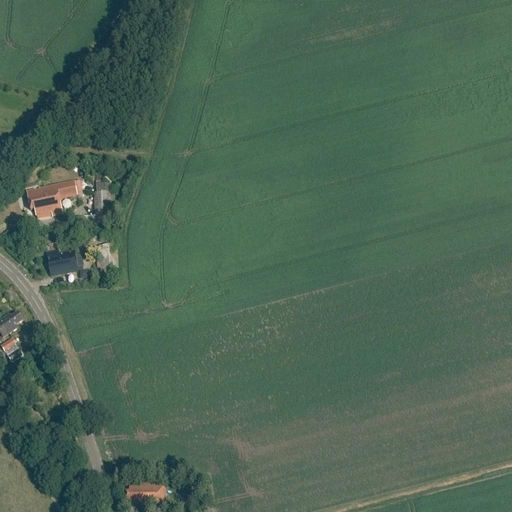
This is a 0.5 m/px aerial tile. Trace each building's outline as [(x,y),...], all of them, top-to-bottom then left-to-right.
[(74,183),(39,191),(40,194),(27,197),(31,212),(34,211),(36,218),(51,214),(52,219),(62,216),(59,202),(77,198),(74,183)] [(114,194),(111,194),(111,186),(97,186),(97,195),(95,195),(97,226),(116,225),(114,194)] [(94,217),(76,218),(76,228),(95,227),(94,217)] [(116,232),(100,233),(101,242),(116,242),(116,232)] [(117,246),(99,247),(101,279),(119,278),(117,246)] [(57,253),(46,255),(48,265),(47,265),(48,270),(49,270),(51,279),(78,273),(77,269),(84,267),(82,256),(75,257),(74,253),(58,256),(57,253)] [(8,318),(0,323),(0,335),(3,340),(18,330),(16,327),(24,322),(19,315),(10,321),(8,318)] [(23,357),(12,340),(0,348),(12,365),(23,357)] [(130,493),(126,493),(126,503),(128,503),(128,510),(166,510),(166,485),(130,486),(130,493)]
